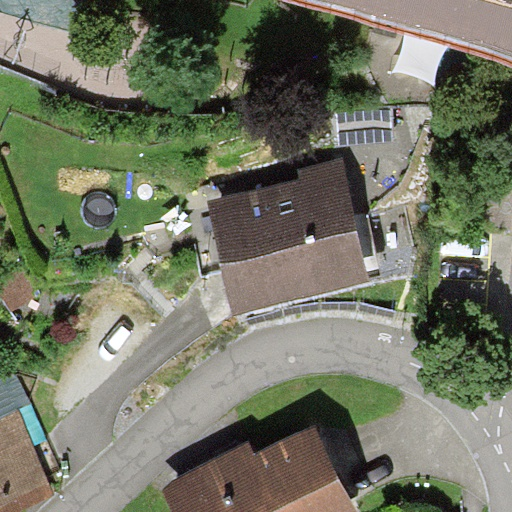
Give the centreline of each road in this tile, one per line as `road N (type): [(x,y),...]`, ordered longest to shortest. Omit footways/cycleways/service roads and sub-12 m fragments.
road 1 (residential): [(489,421),(422,368),(334,347),(282,353),(228,376),(74,511)]
road 2 (residential): [(489,421),(511,296)]
